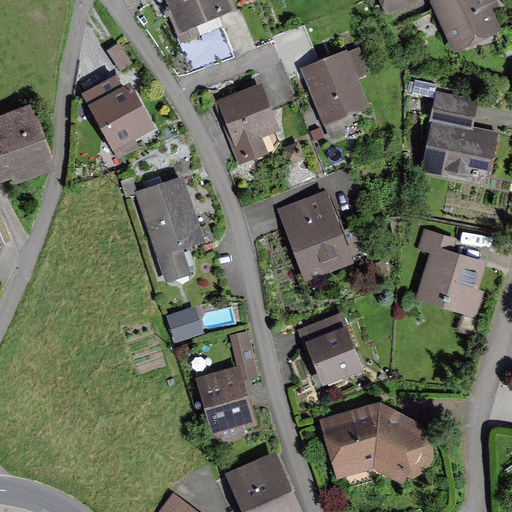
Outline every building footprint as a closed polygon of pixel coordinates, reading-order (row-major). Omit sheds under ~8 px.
[(179,0),(181,2),(163,9),(166,16),(171,14),(178,30),(174,31),(191,72),(221,62),(210,33),(221,29),(216,14),(229,9),(224,0),(179,0)] [(381,0),(387,11),(410,0),(381,0)] [(446,0),(438,4),(457,45),(493,28),(480,0),(446,0)] [(305,70),(326,121),(365,105),(353,76),(365,72),(356,51),(305,70)] [(97,108),(116,143),(148,126),(128,90),(124,92),(116,77),(88,93),(96,108),(97,108)] [(241,166),(272,154),(279,142),(259,89),(217,105),(225,127),(231,125),(244,158),(239,160),(241,166)] [(477,179),(480,164),(485,165),(491,136),(464,130),(470,102),(439,96),(433,124),(436,125),(427,168),(477,179)] [(0,120),(0,176),(51,158),(41,130),(36,131),(29,110),(0,120)] [(288,163),(302,158),(301,150),(297,144),(282,150),(284,157),(288,163)] [(182,254),(180,247),(203,239),(195,213),(190,215),(178,181),(140,193),(162,260),(182,254)] [(283,212),(307,275),(366,251),(360,235),(347,229),(338,233),(330,211),(317,216),(311,202),(283,212)] [(435,252),(422,294),(468,308),(481,265),(450,256),(454,240),(426,232),(421,248),(435,252)] [(374,264),(379,278),(388,275),(383,261),(374,264)] [(194,332),(187,312),(169,318),(176,338),(194,332)] [(310,343),(325,381),(358,368),(343,330),(329,336),(323,322),(300,331),(305,345),(310,343)] [(240,380),(257,376),(247,332),(230,336),(240,380)] [(240,434),(237,423),(250,420),(237,373),(202,383),(219,440),(240,434)] [(406,465),(423,434),(388,415),(377,418),(368,413),(327,425),(341,470),(389,456),(406,465)] [(234,476),(250,511),(294,511),(271,460),(234,476)] [(193,511),(175,499),(165,511),(193,511)]
